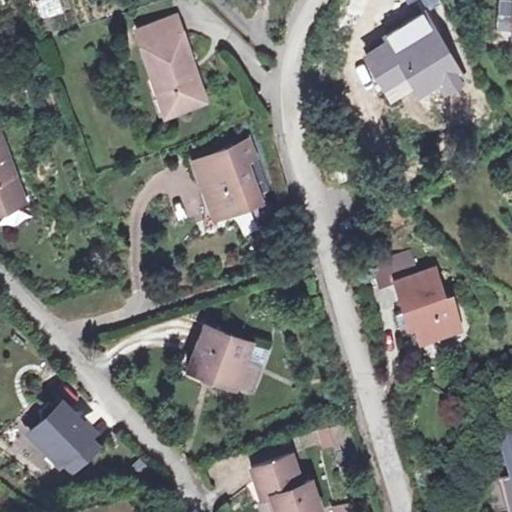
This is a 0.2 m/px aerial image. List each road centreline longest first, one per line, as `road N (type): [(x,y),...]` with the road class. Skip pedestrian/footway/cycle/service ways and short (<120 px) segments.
road 1 (residential): [(404,511),(278,100),(290,45),(313,0)]
road 2 (residential): [(0,289),(172,462),(194,511)]
